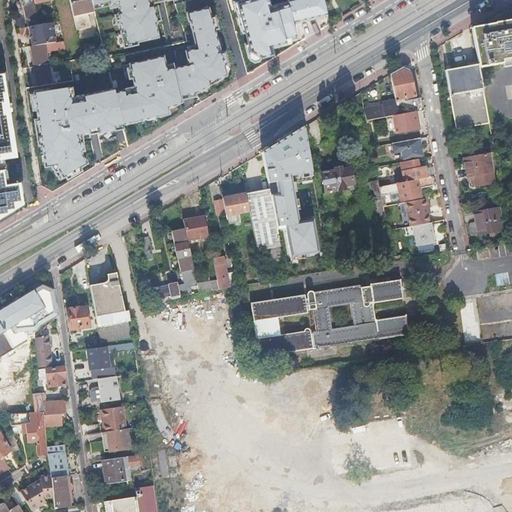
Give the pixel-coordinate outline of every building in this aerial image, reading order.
[(39,23),(35,3),(32,4),(31,0),(22,0),(28,26),(39,23)] [(94,9),(91,0),(69,0),(76,30),(90,26),(87,12),(94,9)] [(92,0),(94,9),(117,4),(127,45),(157,38),(148,2),(155,0),(92,0)] [(268,0),(233,0),(242,32),(245,31),(250,49),(249,53),(249,58),(254,60),(258,59),(259,56),(271,53),(268,43),(297,35),(293,20),(288,2),(270,7),(268,0)] [(326,12),(322,0),(287,0),(288,2),(293,20),(326,12)] [(189,65),(173,69),(180,96),(208,89),(206,81),(225,76),(207,9),(187,15),(196,50),(185,53),(189,65)] [(473,30),(479,65),(480,68),(502,64),(503,68),(511,65),(511,25),(511,26),(510,22),(481,27),(481,29),(473,30)] [(35,45),(55,42),(52,23),(40,25),(29,26),(32,46),(35,45)] [(55,42),(35,45),(36,47),(32,47),(34,66),(48,64),(47,56),(46,52),(66,49),(64,41),(55,42)] [(72,87),(28,94),(38,170),(57,167),(66,182),(88,169),(79,154),(76,136),(168,117),(167,107),(181,104),(180,96),(173,69),(164,71),(161,58),(127,64),(132,86),(75,98),(72,87)] [(48,64),(34,66),(35,67),(32,68),(33,72),(35,71),(38,86),(51,84),(48,64)] [(480,68),(479,65),(445,71),(456,130),(489,124),(480,68)] [(390,75),(395,101),(399,100),(400,103),(406,102),(406,99),(414,97),(409,71),(403,68),(390,75)] [(349,91),(375,78),(371,70),(345,83),(349,91)] [(9,97),(5,72),(0,73),(0,223),(22,210),(20,196),(24,195),(22,181),(8,184),(3,184),(3,181),(7,180),(3,157),(0,157),(0,155),(11,154),(11,150),(15,149),(6,97),(9,97)] [(416,113),(423,112),(421,98),(408,101),(411,114),(416,113)] [(364,109),(366,122),(392,117),(398,116),(395,101),(380,103),(381,106),(364,109)] [(419,130),(416,113),(411,114),(398,116),(392,117),(396,134),(419,130)] [(303,127),(262,153),(267,185),(275,184),(276,195),(268,196),(274,229),(284,228),(290,263),(323,258),(316,219),(298,222),(290,176),(311,173),(303,127)] [(421,147),(419,139),(391,144),(393,153),(400,152),(402,161),(423,157),(421,147)] [(497,184),(491,154),(461,159),(466,183),(473,182),(474,188),(497,184)] [(401,163),(404,183),(430,178),(428,168),(426,169),(426,168),(419,169),(417,160),(401,163)] [(342,169),(341,167),(334,169),(334,171),(321,173),(324,193),(345,189),(345,186),(353,184),(350,168),(342,169)] [(379,187),(383,207),(388,206),(386,195),(398,193),(400,201),(420,198),(418,189),(432,187),(431,178),(430,178),(404,183),(379,187)] [(379,187),(378,181),(369,183),(370,187),(374,191),(382,233),(388,232),(388,231),(383,207),(379,187)] [(249,212),(256,251),(279,246),(279,242),(268,196),(269,191),(246,196),(249,212)] [(221,196),(226,217),(249,212),(246,196),(246,195),(239,196),(238,192),(221,196)] [(413,227),(429,224),(427,215),(426,209),(429,209),(427,199),(405,203),(410,227),(413,227)] [(496,232),(492,208),(472,212),(476,236),(496,232)] [(204,216),(183,221),(184,229),(187,242),(208,237),(204,216)] [(432,243),(429,224),(413,227),(416,246),(432,243)] [(187,242),(184,229),(172,232),(184,285),(177,287),(179,298),(191,295),(190,288),(197,287),(197,285),(187,242)] [(152,236),(141,237),(144,259),(154,257),(152,236)] [(490,259),(488,248),(476,250),(478,261),(490,259)] [(218,290),(229,288),(223,257),(216,258),(216,256),(212,257),(218,290)] [(245,271),(243,259),(235,260),(238,273),(245,271)] [(129,322),(127,311),(125,312),(116,273),(107,275),(107,278),(104,279),(103,278),(104,283),(90,286),(97,328),(109,326),(129,322)] [(371,285),(371,284),(370,284),(370,287),(360,288),(360,286),(314,294),(314,297),(313,296),(312,295),(310,295),(309,296),(308,297),(308,298),(308,299),(305,300),(305,295),(250,304),(253,322),(256,341),(256,340),(259,358),(409,334),(406,314),(405,314),(405,316),(377,321),(377,319),(375,319),(374,307),(375,307),(374,304),(403,300),(403,302),(404,302),(401,279),(400,280),(371,285)] [(197,287),(199,294),(218,290),(216,281),(197,285),(197,287)] [(155,304),(179,298),(177,287),(176,284),(169,286),(170,289),(158,292),(158,288),(152,289),(155,304)] [(44,285),(0,311),(0,358),(34,335),(40,326),(57,316),(53,289),(44,285)] [(475,302),(459,304),(465,344),(481,341),(475,302)] [(88,327),(86,308),(68,310),(70,329),(88,327)] [(34,339),(38,369),(51,367),(48,338),(34,339)] [(109,368),(107,347),(101,348),(86,350),(90,371),(109,368)] [(38,370),(39,380),(45,379),(46,388),(65,386),(62,367),(38,370)] [(119,400),(116,377),(98,379),(101,402),(119,400)] [(43,394),(32,395),(33,413),(43,413),(44,428),(62,425),(60,415),(66,414),(64,401),(44,403),(43,394)] [(106,432),(125,429),(122,407),(121,407),(100,410),(102,421),(104,421),(106,432)] [(10,414),(10,422),(22,422),(22,432),(26,431),(27,440),(36,440),(38,454),(46,453),(42,413),(21,414),(21,413),(10,414)] [(130,448),(127,429),(125,429),(106,432),(104,432),(101,433),(104,453),(130,448)] [(0,457),(11,451),(0,434),(0,457)] [(46,447),(48,464),(50,475),(50,479),(71,476),(66,445),(46,447)] [(139,466),(138,456),(128,457),(129,468),(130,474),(140,472),(139,466)] [(121,458),(103,461),(106,484),(125,481),(121,458)] [(50,479),(50,475),(39,476),(40,479),(19,491),(32,511),(45,502),(43,499),(52,498),(50,479)] [(50,479),(52,498),(53,510),(75,507),(71,476),(50,479)] [(137,511),(155,511),(152,485),(134,488),(137,511)] [(135,511),(134,498),(103,502),(104,511),(135,511)]
